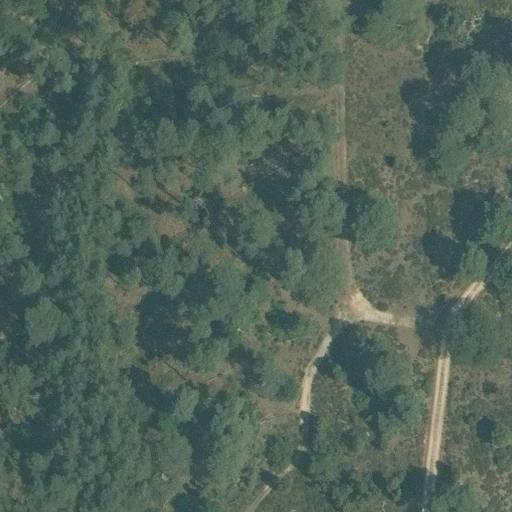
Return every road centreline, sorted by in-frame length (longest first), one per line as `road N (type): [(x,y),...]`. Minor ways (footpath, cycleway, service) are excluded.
road 1 (track): [(337,0),(348,291),(360,316),(396,328),(443,328)]
road 2 (track): [(511,244),(443,328),(427,511)]
